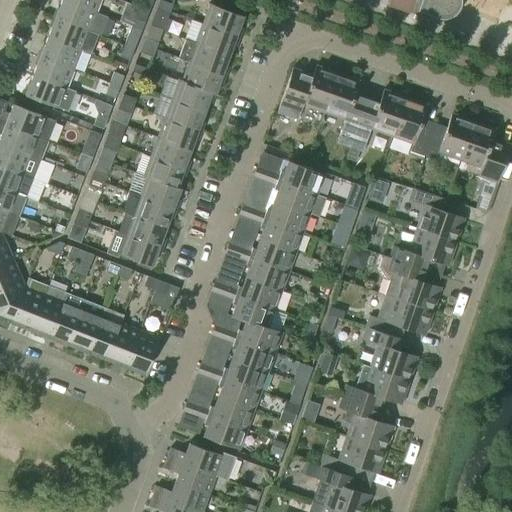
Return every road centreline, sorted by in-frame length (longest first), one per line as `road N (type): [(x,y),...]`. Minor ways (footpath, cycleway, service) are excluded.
road 1 (residential): [(149,420),(191,304),(193,272),(282,30),(511,113)]
road 2 (residential): [(511,173),(398,511)]
road 3 (residential): [(149,420),(0,356)]
